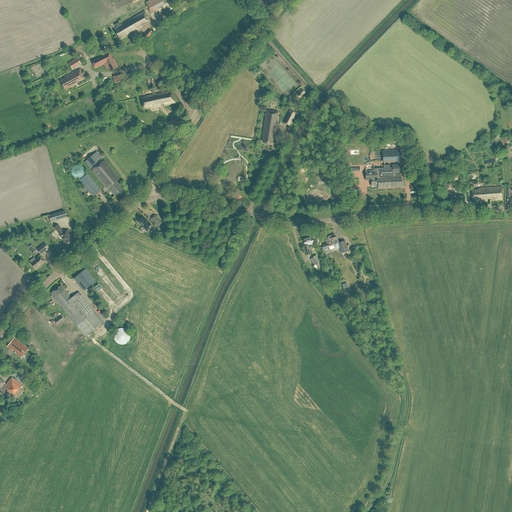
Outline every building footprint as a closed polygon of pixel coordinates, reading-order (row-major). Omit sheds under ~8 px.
[(151,0),(145,3),(151,12),(164,5),(161,0),(151,0)] [(136,29),(136,30),(150,21),(145,11),(130,20),(136,29)] [(129,34),(133,32),(133,31),(136,29),(130,20),(121,25),(119,22),(114,25),(116,28),(114,29),(119,39),(129,33),(129,34)] [(142,37),(146,41),(152,33),(149,30),(142,37)] [(109,52),(92,61),(94,64),(93,64),(95,68),(103,64),(106,70),(109,68),(111,71),(118,67),(114,59),(112,59),(109,52)] [(71,62),(74,68),(80,64),(77,59),(71,62)] [(60,82),(65,90),(70,87),(71,88),(75,86),(74,85),(84,80),(81,75),(82,74),(80,70),(65,78),(66,79),(60,82)] [(290,99),(295,91),(290,87),(284,94),(290,99)] [(168,92),(141,97),(143,108),(145,108),(145,109),(152,107),(152,108),(161,107),(160,105),(164,104),(164,106),(174,104),(172,92),(168,93),(168,92)] [(289,110),(283,123),(289,126),(295,114),(289,110)] [(262,143),(271,145),(271,143),(272,143),(273,138),(274,138),(275,128),(273,128),(274,124),(276,124),(277,120),(276,120),(278,113),(266,111),(261,136),(262,136),(261,141),(262,141),(262,143)] [(252,145),(260,146),(263,124),(255,123),(252,145)] [(502,153),(505,157),(511,152),(509,148),(502,153)] [(400,150),(382,151),(383,162),(400,161),(400,150)] [(84,162),(91,171),(105,187),(107,189),(109,188),(115,196),(123,190),(117,182),(119,180),(96,152),(84,162)] [(73,177),(74,177),(75,178),(77,179),(78,179),(79,179),(79,178),(81,178),(82,177),(83,176),(84,175),(84,174),(85,173),(85,172),(85,171),(84,170),(84,169),(84,168),(83,168),(83,167),(82,167),(81,166),(80,165),(79,165),(77,165),(76,165),(75,166),(74,166),(73,167),(72,168),(72,169),(71,169),(71,171),(71,172),(71,173),(71,174),(72,175),(72,176),(73,176),(73,177)] [(369,182),(370,182),(371,187),(378,186),(377,188),(401,187),(400,165),(392,165),(392,168),(390,168),(390,165),(383,165),(383,169),(373,169),(373,171),(365,172),(366,181),(369,180),(369,182)] [(80,181),(89,192),(93,197),(101,191),(87,174),(80,181)] [(503,200),(502,187),(480,188),(480,190),(472,190),(473,200),(475,200),(475,202),(487,201),(487,199),(491,199),(491,201),(503,200)] [(49,216),(51,222),(67,218),(65,211),(49,216)] [(151,219),(158,226),(162,222),(158,218),(156,216),(155,215),(151,219)] [(142,228),(146,231),(149,229),(148,228),(151,225),(142,216),(137,221),(143,227),(142,228)] [(58,224),(54,228),(55,229),(58,232),(58,233),(61,236),(67,244),(68,244),(69,244),(70,243),(70,242),(74,238),(67,231),(65,233),(61,229),(62,229),(59,226),(58,224)] [(316,237),(315,233),(311,234),(302,236),(303,242),(304,245),(303,246),(305,255),(309,254),(307,245),(313,243),(312,238),(316,237)] [(325,244),(322,245),(323,250),(329,248),(329,250),(334,248),(333,245),(338,243),(337,239),(335,239),(334,235),(330,237),(329,236),(325,238),(326,241),(324,241),(325,244)] [(338,243),(341,253),(348,251),(345,241),(338,243)] [(40,254),(46,250),(48,248),(45,244),(42,246),(37,250),(40,254)] [(35,269),(44,261),(45,260),(41,256),(40,256),(35,260),(31,263),(31,264),(35,269)] [(310,259),(314,266),(320,262),(316,256),(310,259)] [(322,267),(320,262),(314,266),(317,271),(322,267)] [(73,279),(83,291),(95,282),(85,269),(73,279)] [(69,299),(67,296),(69,295),(61,285),(50,294),(67,314),(85,337),(103,322),(78,292),(71,298),(69,299)] [(62,316),(55,321),(57,325),(64,320),(62,316)] [(124,345),(126,344),(128,343),(130,341),(130,338),(131,336),(130,333),(129,331),(127,330),(124,329),(122,328),(120,329),(117,330),(116,332),(114,334),(114,336),(114,339),(115,341),(117,343),(119,344),(121,345),(124,345)] [(14,353),(21,358),(28,349),(14,338),(7,347),(12,351),(13,350),(15,352),(14,353)] [(0,347),(0,349),(13,361),(16,358),(2,345),(0,347)] [(0,392),(2,394),(6,390),(13,396),(21,386),(11,378),(6,385),(0,380),(0,392)]
